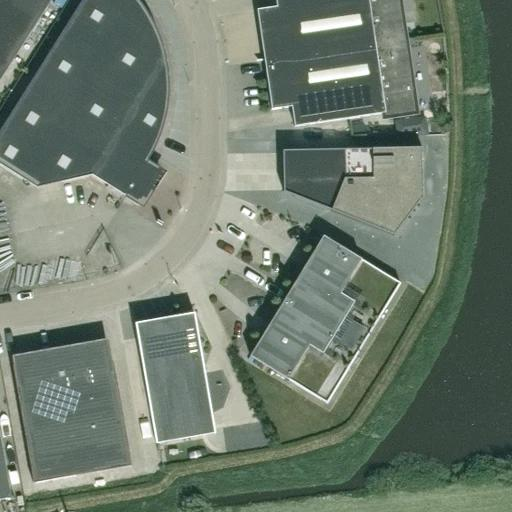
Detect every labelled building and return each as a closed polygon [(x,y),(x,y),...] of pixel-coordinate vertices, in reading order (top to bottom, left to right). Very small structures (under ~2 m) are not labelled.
[(0,166),(35,189),(90,176),(135,205),(158,169),(146,161),(155,145),(161,127),(165,109),(167,90),(166,72),(163,54),(157,37),(150,20),(140,5),(135,0),(80,0),(0,128),(0,166)] [(0,0),(0,78),(50,0),(0,0)] [(273,0),(275,8),(255,11),(262,61),(402,40),(396,0),(273,0)] [(402,40),(262,61),(269,111),(289,108),(292,128),(382,114),(382,117),(413,113),(402,40)] [(395,137),(426,136),(424,118),(393,122),(395,137)] [(281,193),(392,236),(421,197),(420,148),(280,150),(281,193)] [(362,344),(398,284),(321,237),(284,297),(362,344)] [(284,297),(248,357),(325,404),(362,344),(284,297)] [(4,342),(98,327),(94,306),(1,321),(4,342)] [(213,434),(193,317),(133,327),(154,444),(213,434)] [(84,348),(41,356),(42,361),(11,367),(31,484),(130,467),(111,362),(105,363),(104,359),(103,356),(101,352),(98,350),(91,347),(88,348),(84,348)] [(0,500),(9,499),(0,445),(0,500)]
